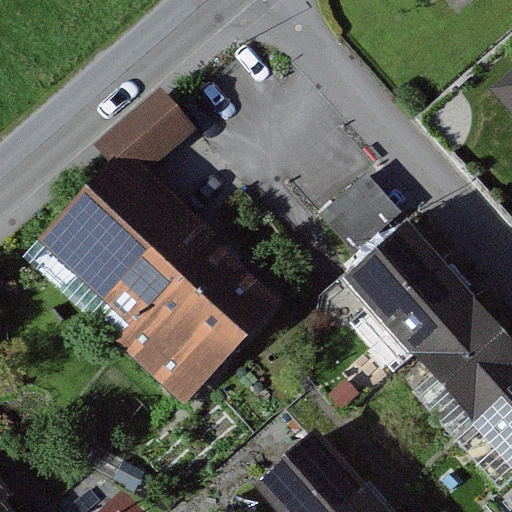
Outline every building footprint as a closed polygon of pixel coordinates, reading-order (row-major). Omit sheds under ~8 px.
[(209,135),(182,108),(41,244),(196,405),(296,309),(167,175),(209,135)] [(511,386),(511,354),(409,237),(352,288),(470,423),(511,386)] [(511,386),(470,423),(511,470),(511,386)] [(387,511),(318,436),(253,496),(267,511),(387,511)] [(0,511),(26,511),(0,486),(0,511)]
